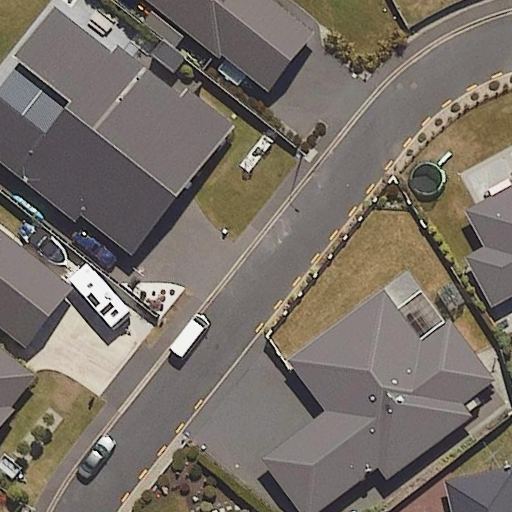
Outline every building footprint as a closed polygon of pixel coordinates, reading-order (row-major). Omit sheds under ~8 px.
[(149,0),(275,96),(320,37),(271,0),(149,0)] [(0,161),(136,264),(234,135),(66,8),(24,64),(82,108),(56,142),(0,99),(0,161)] [(511,192),(467,217),(486,251),(468,261),(495,310),(511,300),(511,192)] [(0,326),(36,356),(84,296),(0,228),(0,435),(43,382),(0,348),(0,326)] [(452,326),(422,348),(383,297),(278,375),(314,423),(265,459),(304,511),(322,511),(379,470),(389,482),(472,420),(463,408),(495,384),(452,326)] [(511,511),(511,472),(449,487),(454,511),(511,511)]
